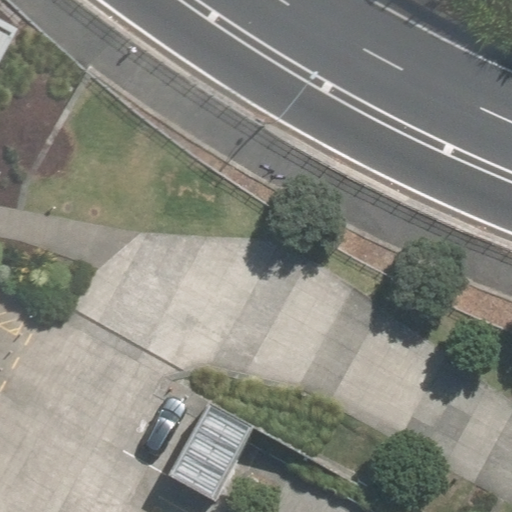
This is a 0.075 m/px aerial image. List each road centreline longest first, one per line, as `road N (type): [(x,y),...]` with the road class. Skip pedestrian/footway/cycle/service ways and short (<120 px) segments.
road 1 (residential): [(511,459),(290,337),(205,324),(128,341),(90,383),(26,511)]
road 2 (motorway): [(511,121),(285,0)]
